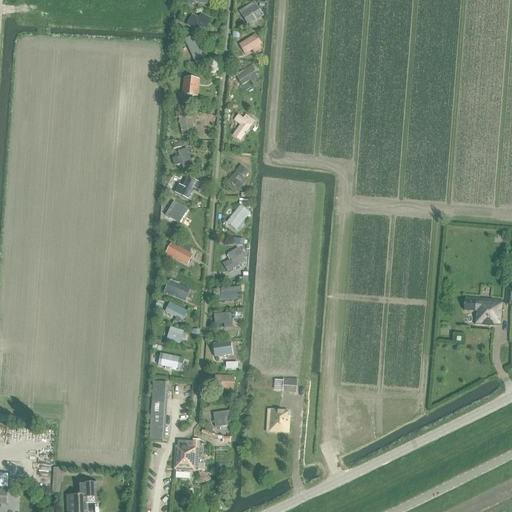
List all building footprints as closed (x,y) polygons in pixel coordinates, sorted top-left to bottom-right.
[(262,17),(261,16),(263,14),(256,4),(241,14),(248,26),(262,17)] [(200,13),(198,18),(192,15),(187,26),(195,30),(197,25),(206,30),(212,19),(200,13)] [(259,46),(262,44),(255,34),(239,45),(245,55),(252,50),(254,54),(262,49),(259,46)] [(193,36),(191,36),(184,40),(195,64),(203,60),(193,36)] [(237,78),(242,86),(250,80),(252,83),(259,78),(251,66),(244,70),(246,72),(237,78)] [(182,96),(197,97),(199,80),(184,78),(182,96)] [(178,118),(182,137),(195,135),(191,115),(178,118)] [(234,121),(240,126),(233,136),(240,141),(255,122),(246,115),(244,119),(239,115),(234,121)] [(173,159),(175,167),(183,164),(182,164),(184,170),(193,167),(187,149),(178,152),(180,157),(181,156),(181,157),(173,159)] [(245,182),(243,180),(249,172),(241,166),(228,181),(239,190),(245,182)] [(179,185),(175,193),(188,200),(194,189),(199,191),(202,184),(188,177),(183,187),(179,185)] [(165,216),(179,225),(188,211),(174,202),(165,216)] [(232,218),(228,223),(237,230),(246,219),(250,214),(241,206),(232,218)] [(170,237),(174,232),(168,229),(165,234),(170,237)] [(193,256),(171,244),(166,254),(188,265),(193,256)] [(231,260),(223,264),(229,275),(235,272),(234,270),(247,263),(244,259),(247,258),(240,246),(227,254),(231,260)] [(164,293),(185,302),(190,290),(169,281),(164,293)] [(218,295),(219,303),(239,301),(238,294),(241,294),(241,287),(230,288),(221,289),(221,295),(218,295)] [(464,311),(476,312),(475,325),(494,327),(494,325),(501,326),(503,302),(465,298),(464,311)] [(170,304),(166,312),(183,321),(187,313),(170,304)] [(232,328),(231,317),(233,317),(233,319),(243,318),(243,312),(233,313),(233,315),(231,315),(231,313),(214,315),(215,325),(224,325),(224,328),(232,328)] [(167,341),(180,345),(184,333),(171,329),(167,341)] [(215,358),(233,355),(231,342),(213,345),(215,358)] [(170,369),(177,370),(180,359),(164,355),(161,368),(170,370),(170,369)] [(215,391),(234,392),(234,377),(215,376),(215,391)] [(281,391),(281,379),(271,379),(271,391),(281,391)] [(283,391),(297,391),(298,380),(284,379),(283,391)] [(151,439),(161,439),(164,439),(168,385),(155,384),(151,439)] [(289,417),(290,411),(271,410),(269,433),(290,435),(292,418),(289,417)] [(231,411),(213,414),(215,428),(231,426),(230,418),(232,418),(231,411)] [(203,425),(200,432),(208,435),(211,428),(203,425)] [(336,451),(356,446),(352,431),(333,436),(336,451)] [(26,441),(14,440),(13,464),(26,465),(26,441)] [(176,475),(190,477),(191,468),(198,469),(200,447),(179,445),(179,451),(178,451),(176,467),(177,467),(176,475)] [(31,453),(31,470),(51,470),(52,453),(31,453)] [(0,468),(1,471),(11,468),(8,459),(0,460),(0,468)] [(87,511),(87,502),(99,502),(98,484),(79,485),(79,496),(67,497),(68,506),(71,506),(71,511),(87,511)]
